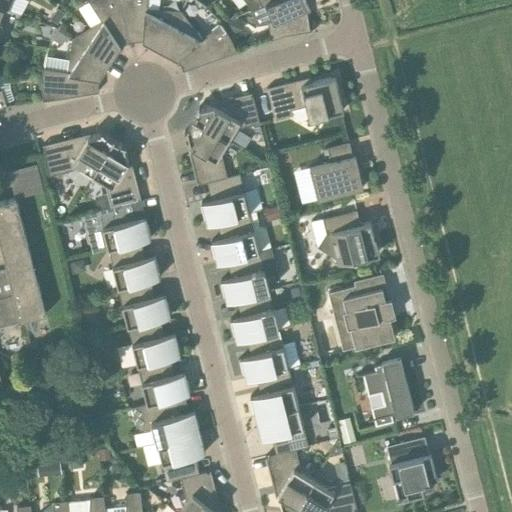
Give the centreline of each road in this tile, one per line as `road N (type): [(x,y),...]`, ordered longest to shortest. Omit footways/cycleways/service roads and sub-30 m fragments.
road 1 (residential): [(476,511),(358,39)]
road 2 (residential): [(246,511),(141,93)]
road 3 (residential): [(141,93),(358,39)]
road 4 (residential): [(0,127),(141,93)]
